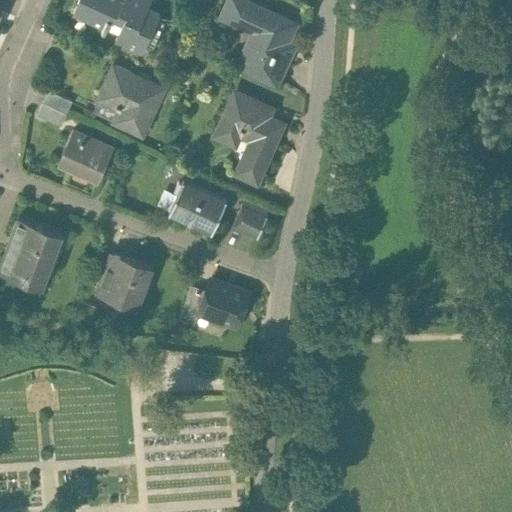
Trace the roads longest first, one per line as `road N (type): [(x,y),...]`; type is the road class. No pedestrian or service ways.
road 1 (residential): [(42,0),(7,72),(7,164),(36,185),(287,276)]
road 2 (residential): [(287,276),(328,0)]
road 3 (residential): [(263,511),(274,339),(287,276)]
